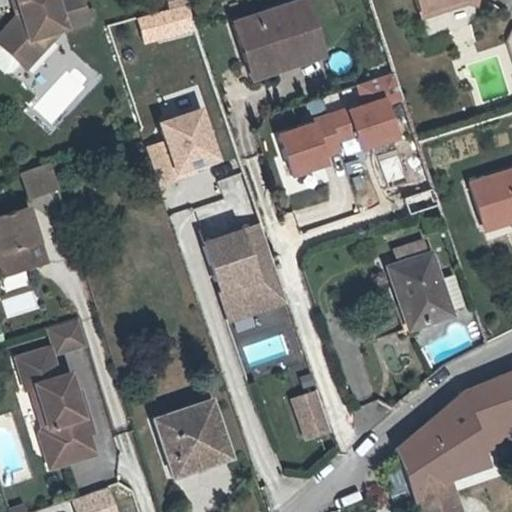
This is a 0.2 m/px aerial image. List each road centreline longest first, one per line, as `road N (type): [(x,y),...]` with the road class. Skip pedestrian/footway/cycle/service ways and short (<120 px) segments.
road 1 (unknown): [(288,511),(189,232)]
road 2 (residential): [(303,511),(412,413),(511,355)]
